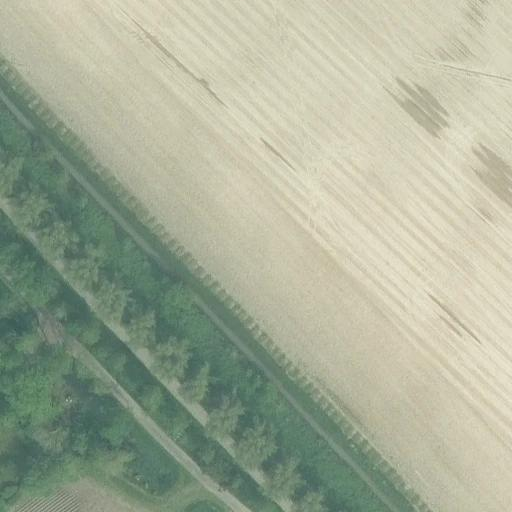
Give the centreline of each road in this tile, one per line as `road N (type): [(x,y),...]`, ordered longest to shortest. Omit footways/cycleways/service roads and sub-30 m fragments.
road 1 (unclassified): [(290,511),(0,197)]
road 2 (residential): [(0,261),(58,333),(238,511)]
